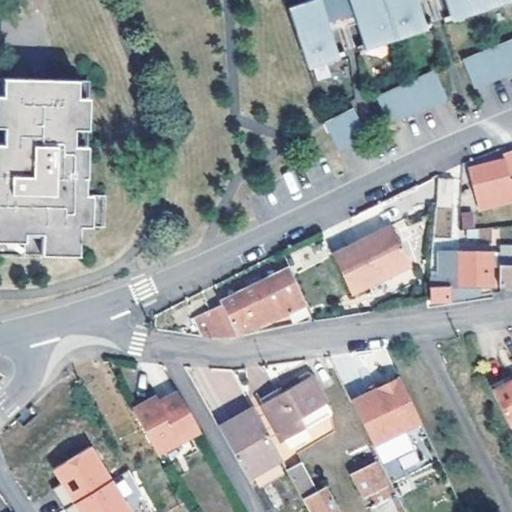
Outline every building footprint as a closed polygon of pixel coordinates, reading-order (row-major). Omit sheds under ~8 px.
[(425,23),(417,0),(309,0),(288,7),(308,68),(328,61),(326,56),(338,52),(327,22),(354,14),(364,43),(375,40),(377,45),(415,32),(413,27),(425,23)] [(445,0),(450,15),(462,10),(463,15),(501,3),(500,0),(445,0)] [(450,15),(451,19),(463,15),(462,10),(450,15)] [(413,27),(415,32),(427,28),(425,23),(413,27)] [(511,39),(462,60),(474,88),(511,72),(511,39)] [(375,40),(364,43),(365,49),(377,45),(375,40)] [(326,56),(328,61),(339,58),(338,52),(326,56)] [(376,97),(389,125),(447,98),(435,71),(376,97)] [(0,255),(80,258),(81,228),(103,228),(104,198),(87,197),(87,179),(85,179),(87,82),(56,82),(30,81),(0,80),(0,255)] [(324,123),(338,151),(367,136),(353,109),(324,123)] [(478,201),(511,191),(511,154),(508,156),(508,158),(510,163),(503,166),(501,161),(471,170),(478,201)] [(437,182),(436,209),(452,211),(454,183),(437,182)] [(429,183),(400,191),(404,206),(433,198),(429,183)] [(481,212),(511,203),(511,191),(478,201),(481,212)] [(490,239),(490,228),(474,229),(473,211),(462,212),(464,240),(490,239)] [(392,229),(335,255),(353,296),(412,270),(392,229)] [(500,288),(502,288),(511,287),(511,245),(500,245),(500,288)] [(432,303),(482,295),(483,288),(494,288),(494,255),(460,254),(460,249),(452,248),(452,254),(440,254),(441,278),(433,278),(432,303)] [(220,339),(264,334),(261,327),(308,308),(291,272),(261,286),(258,280),(250,284),(253,291),(172,331),(220,339)] [(294,387),(263,403),(283,441),(344,406),(325,370),(301,383),(299,378),(291,382),(294,387)] [(369,394),(353,403),(363,424),(375,447),(424,423),(401,378),(377,390),(369,394)] [(511,382),(491,392),(509,428),(511,426),(511,382)] [(149,403),(132,413),(158,458),(203,434),(180,392),(161,403),(151,408),(149,403)] [(158,398),(149,403),(151,408),(161,403),(158,398)] [(218,425),(245,475),(280,456),(253,406),(218,425)] [(0,492),(75,438),(54,411),(29,429),(26,423),(23,426),(26,432),(19,437),(0,450),(0,492)] [(375,447),(363,424),(343,435),(372,491),(392,480),(381,457),(375,447)] [(16,431),(19,437),(26,432),(23,426),(16,431)] [(93,446),(49,469),(71,511),(138,511),(121,479),(113,483),(93,446)] [(321,468),(295,482),(305,500),(310,497),(331,486),(321,468)] [(337,511),(344,509),(331,486),(310,497),(318,511),(337,511)]
